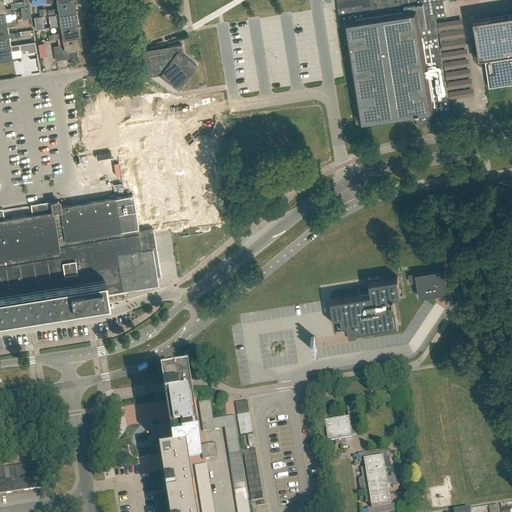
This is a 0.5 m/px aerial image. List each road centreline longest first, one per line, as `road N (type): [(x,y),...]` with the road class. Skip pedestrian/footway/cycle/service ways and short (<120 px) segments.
road 1 (tertiary): [(511,144),(399,167),(330,192),(143,334),(65,355)]
road 2 (tertiary): [(69,384),(118,374),(168,351),(353,206),(511,171)]
road 3 (residential): [(275,511),(258,404),(290,399),(308,511)]
road 4 (residential): [(55,78),(66,182),(0,199)]
